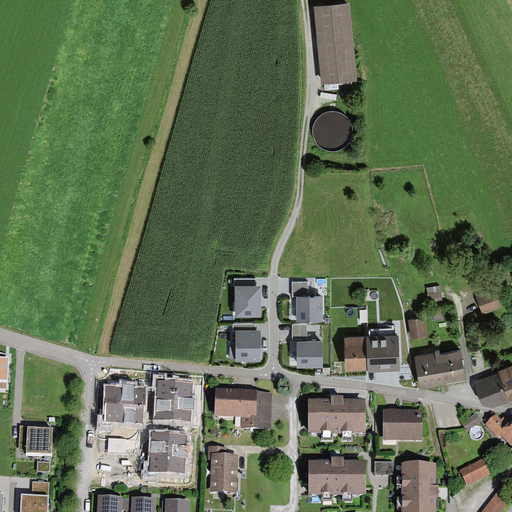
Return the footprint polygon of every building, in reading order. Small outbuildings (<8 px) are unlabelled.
[(349,0),(343,0),(312,2),(319,86),(356,83),(349,0)] [(233,275),(233,307),(261,306),(261,274),(255,274),(255,268),(228,268),(228,275),(233,275)] [(293,289),(294,317),(320,316),(319,289),(302,289),(301,276),(287,276),(287,290),(293,289)] [(445,318),(440,286),(427,288),(432,320),(445,318)] [(495,290),(477,297),(484,316),(502,308),(495,290)] [(425,317),(407,320),(411,341),(429,338),(425,317)] [(233,327),(233,359),(261,359),(261,327),(255,327),(255,320),(228,320),(228,327),(233,327)] [(287,320),(287,333),(301,333),(301,320),(287,320)] [(400,371),(399,335),(344,337),(345,372),(400,371)] [(294,337),(294,364),(321,364),(320,336),(294,337)] [(436,353),(414,357),(420,389),(434,386),(444,384),(465,380),(460,351),(441,355),(440,350),(435,351),(436,353)] [(0,388),(7,388),(8,358),(0,357),(0,388)] [(511,368),(491,377),(475,383),(483,405),(492,408),(509,401),(510,403),(511,402),(511,368)] [(192,383),(159,382),(157,419),(190,420),(192,383)] [(145,388),(107,386),(105,421),(143,422),(145,388)] [(257,391),(216,389),(215,417),(240,418),(240,429),(270,430),(272,394),(257,394),(257,391)] [(331,398),(309,398),(309,433),(365,432),(365,398),(343,398),(343,395),(331,395),(331,398)] [(422,410),(383,410),(383,440),(422,440),(422,410)] [(486,424),(499,437),(501,434),(511,445),(511,418),(511,419),(507,414),(502,420),(497,414),(486,424)] [(465,423),(469,430),(481,424),(477,416),(465,423)] [(27,451),(27,455),(53,456),(54,428),(45,428),(22,427),(21,450),(27,451)] [(186,435),(153,433),(151,471),(184,473),(186,435)] [(209,459),(211,459),(210,491),(238,492),(239,455),(226,454),(227,447),(209,447),(209,459)] [(332,460),(310,460),(310,495),(367,495),(367,459),(344,459),(344,456),(332,456),(332,460)] [(482,459),(460,470),(467,485),(490,474),(482,459)] [(50,463),(38,462),(37,471),(49,472),(50,463)] [(393,462),(375,462),(375,474),(393,474),(393,462)] [(436,511),(437,465),(402,465),(402,511),(436,511)] [(47,511),(49,483),(32,482),(32,496),(21,495),(20,511),(47,511)] [(511,491),(502,484),(481,511),(502,511),(511,500),(511,491)] [(122,511),(123,496),(98,495),(96,511),(122,511)] [(156,511),(157,498),(132,496),(130,511),(156,511)] [(189,511),(190,502),(166,501),(165,511),(189,511)]
